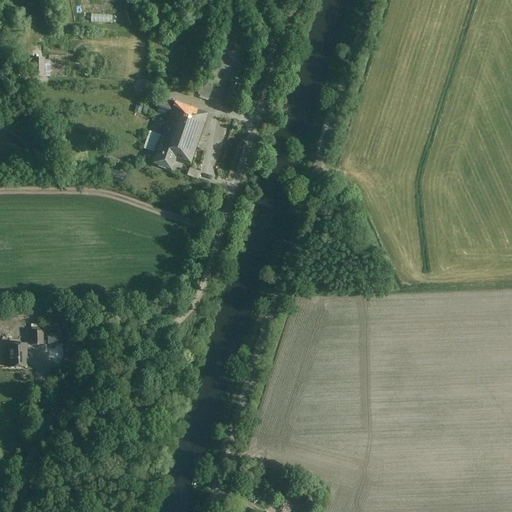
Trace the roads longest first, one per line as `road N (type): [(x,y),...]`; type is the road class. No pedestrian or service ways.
road 1 (unclassified): [(21,511),(32,452),(69,394),(94,370),(167,329),(199,293),(277,57),(268,36)]
road 2 (unclassified): [(207,511),(369,0)]
road 3 (track): [(219,234),(101,191),(0,191)]
